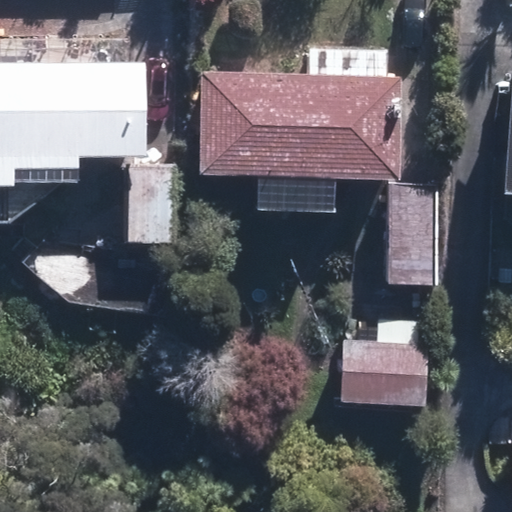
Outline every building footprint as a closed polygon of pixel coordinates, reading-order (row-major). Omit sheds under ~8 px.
[(54,38),(55,53),(0,53),(0,171),(99,171),(98,145),(166,144),(165,52),(97,52),(97,38),(54,38)] [(308,66),(212,63),(213,164),(413,170),(412,67),(393,67),(394,44),(308,41),(308,66)] [(187,235),(185,160),(140,162),(142,236),(187,235)] [(446,177),(402,176),(399,275),(443,276),(446,177)] [(435,397),(439,338),(356,333),(352,392),(435,397)]
